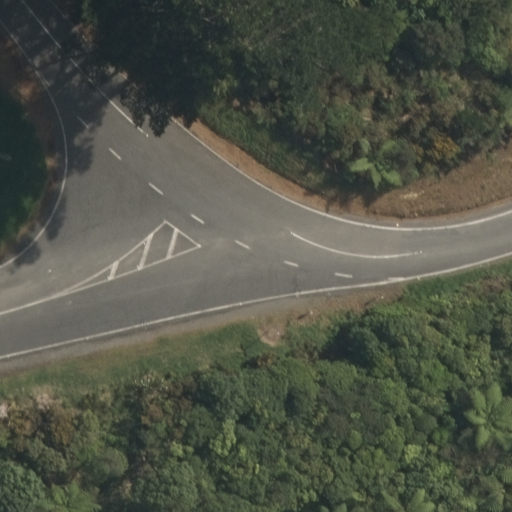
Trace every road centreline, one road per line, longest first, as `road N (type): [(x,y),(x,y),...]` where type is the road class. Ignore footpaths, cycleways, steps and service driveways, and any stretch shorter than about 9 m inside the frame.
road 1 (unclassified): [(511,228),(428,256),(296,265),(214,244)]
road 2 (unclassified): [(214,244),(127,180),(0,42)]
road 3 (unclassified): [(0,322),(214,244)]
